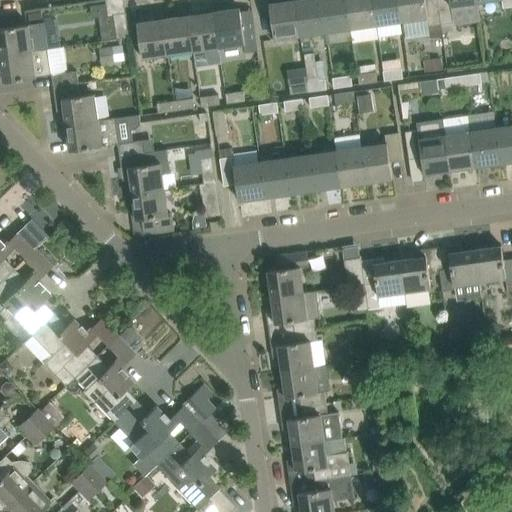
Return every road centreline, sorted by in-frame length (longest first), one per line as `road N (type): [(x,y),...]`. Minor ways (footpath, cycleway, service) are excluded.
road 1 (residential): [(225,246),(511,203)]
road 2 (residential): [(129,258),(0,121)]
road 3 (residential): [(243,381),(129,258)]
road 4 (residential): [(243,381),(225,246)]
road 5 (residential): [(263,511),(243,381)]
